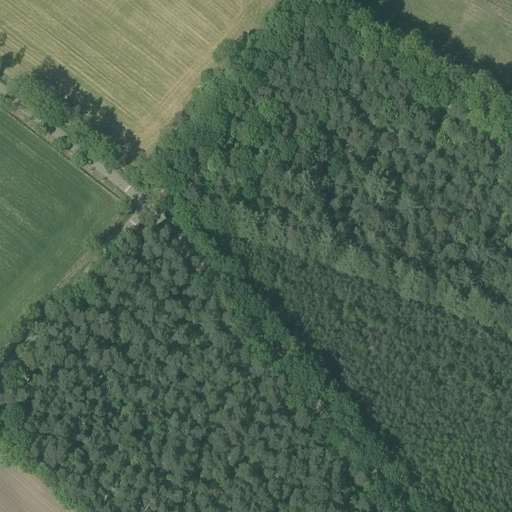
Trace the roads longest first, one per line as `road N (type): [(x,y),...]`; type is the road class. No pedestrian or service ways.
road 1 (unclassified): [(414,511),(206,256),(148,203)]
road 2 (unclassified): [(148,203),(325,0)]
road 3 (unclassified): [(0,374),(148,203)]
road 4 (unclassified): [(148,203),(0,89)]
